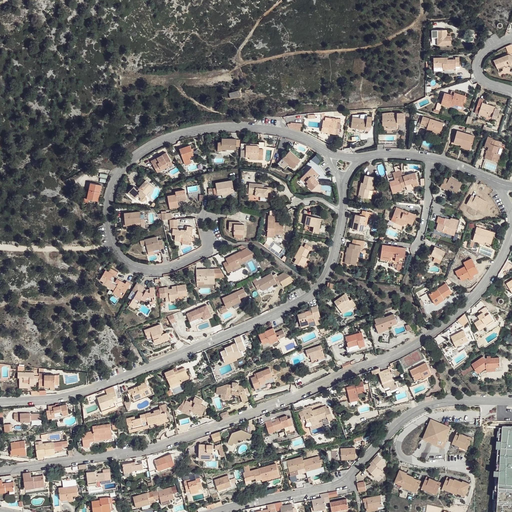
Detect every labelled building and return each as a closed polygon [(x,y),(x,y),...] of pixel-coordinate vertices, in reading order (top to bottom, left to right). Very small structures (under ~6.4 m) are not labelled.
[(446,34),(448,34),(448,29),(438,30),(439,45),(453,45),(453,40),(453,36),(448,36),(446,36),(446,34)] [(511,57),(508,56),(501,58),(494,61),(497,70),(501,69),(501,67),(504,66),(508,65),(511,66),(511,57)] [(444,60),(444,57),(434,58),(434,67),(443,67),(444,69),(456,69),(456,66),(460,66),(460,62),(460,57),(456,57),(456,59),(449,60),(444,60)] [(228,93),(230,99),(240,96),(239,90),(228,93)] [(452,103),(455,104),(462,107),(465,96),(460,94),(455,93),(454,94),(451,93),(451,95),(445,93),(441,104),(451,107),(451,105),(452,103)] [(484,105),(485,103),(486,101),(481,100),(478,108),(482,110),(481,114),(490,117),(491,115),(494,116),(494,118),(498,119),(501,110),(497,109),(497,108),(494,106),(491,105),(490,108),(484,105)] [(428,122),(427,126),(426,129),(432,131),(439,133),(442,123),(421,117),(419,124),(423,125),(425,121),(428,122)] [(367,125),(368,120),(361,119),(354,118),(352,129),(366,131),(366,130),(366,128),(367,127),(367,125)] [(397,131),(398,127),(399,123),(399,120),(385,118),(383,128),(390,130),(397,131)] [(335,135),(338,124),(323,121),(321,132),(328,133),(332,134),(335,135)] [(476,137),(458,132),(454,144),(458,145),(463,147),(463,145),(472,148),(476,137)] [(501,147),(502,147),(503,144),(502,144),(502,143),(494,140),(494,139),(490,138),(486,148),(490,150),(487,159),(493,161),(499,164),(501,157),(497,155),(501,147)] [(221,149),(226,150),(236,150),(236,139),(222,139),(221,143),(218,143),(218,151),(221,151),(221,149)] [(257,158),(257,161),(262,161),(262,151),(264,151),(264,144),(258,144),(258,148),(245,147),(245,157),(249,157),(257,158)] [(183,162),(189,160),(189,158),(193,157),(190,145),(184,147),(179,149),(183,162)] [(506,149),(502,147),(501,147),(497,155),(501,157),(503,157),(506,149)] [(294,156),(289,151),(277,164),(284,170),(289,165),(292,169),(299,161),(294,156)] [(172,164),(165,153),(150,162),(153,166),(154,166),(155,168),(154,169),(157,173),(161,171),(160,169),(167,165),(167,167),(172,164)] [(307,173),(300,179),(304,183),(305,182),(306,184),(305,186),(310,191),(318,184),(313,180),(318,176),(311,168),(307,173)] [(403,178),(402,175),(401,172),(392,174),(394,180),(398,179),(401,189),(405,188),(405,186),(411,184),(412,188),(418,187),(414,174),(408,176),(403,178)] [(362,189),(359,189),(358,198),(367,200),(369,191),(371,191),(373,178),(364,176),(364,180),(363,184),(362,189)] [(444,188),(448,181),(445,179),(439,189),(443,191),(443,190),(444,188)] [(450,179),(448,181),(444,188),(449,190),(457,195),(462,186),(450,179)] [(228,191),(229,193),(233,192),(231,180),(215,183),(216,195),(221,194),(221,192),(228,191)] [(131,189),(128,192),(135,198),(137,196),(141,200),(152,188),(145,181),(137,190),(133,187),(131,189)] [(259,196),(266,197),(267,192),(270,193),(271,187),(261,187),(261,184),(248,183),(247,193),(254,194),(254,196),(259,196)] [(94,184),(89,185),(86,199),(88,200),(97,202),(97,200),(98,198),(96,197),(97,196),(98,196),(101,186),(94,184)] [(177,196),(186,195),(185,190),(175,191),(175,194),(167,196),(170,208),(179,207),(178,203),(178,199),(177,196)] [(135,198),(128,192),(127,194),(138,203),(141,200),(137,196),(135,198)] [(469,207),(477,211),(482,214),(487,204),(475,198),(474,200),(470,198),(465,206),(469,208),(469,207)] [(398,213),(399,211),(395,209),(392,216),(390,221),(394,222),(403,226),(404,224),(406,225),(411,226),(413,222),(415,217),(404,213),(403,215),(398,213)] [(124,224),(134,223),(140,222),(139,211),(123,213),(124,219),(124,224)] [(171,212),(165,213),(165,212),(158,212),(159,220),(171,219),(171,212)] [(272,221),(273,221),(274,215),(268,215),(266,216),(266,234),(273,235),(273,234),(273,233),(281,233),(282,222),(273,222),(272,222),(272,221)] [(320,219),(306,215),(303,225),(312,227),(311,232),(317,234),(318,228),(320,221),(320,219)] [(365,218),(361,217),(355,216),(353,223),(351,230),(362,233),(363,227),(365,218)] [(446,231),(445,235),(453,237),(457,222),(449,220),(448,222),(443,221),(442,226),(437,224),(436,230),(442,232),(443,231),(446,231)] [(238,224),(238,222),(228,222),(228,230),(233,231),(233,232),(233,234),(243,234),(243,224),(240,224),(238,224)] [(182,240),(191,241),(191,238),(192,235),(190,235),(190,231),(192,231),(192,228),(186,227),(186,230),(180,230),(180,231),(177,231),(178,230),(172,229),(171,234),(174,235),(173,240),(179,241),(180,237),(182,238),(182,240)] [(473,239),(484,243),(491,245),(492,240),(494,235),(476,229),(475,235),(473,239)] [(161,248),(161,249),(166,248),(164,240),(160,241),(159,237),(144,240),(145,246),(146,251),(161,248)] [(357,250),(359,251),(362,252),(363,243),(351,240),(350,249),(346,249),(345,257),(343,265),(354,267),(355,259),(357,250)] [(296,257),(295,259),(293,263),(301,268),(306,259),(304,258),(308,250),(309,251),(311,249),(312,247),(304,243),(302,247),(300,246),(294,256),(296,257)] [(393,262),(401,263),(402,263),(404,249),(381,247),(380,257),(389,258),(394,258),(393,262)] [(444,253),(433,248),(429,256),(441,261),(444,253)] [(232,257),(226,260),(227,263),(223,264),(228,273),(232,271),(230,269),(240,264),(243,263),(255,257),(253,253),(247,250),(239,254),(232,257)] [(464,269),(454,273),(456,279),(459,277),(461,283),(467,280),(468,282),(472,280),(471,277),(474,276),(478,274),(471,261),(462,265),(464,269)] [(511,264),(506,262),(503,269),(509,272),(511,264)] [(400,272),(401,265),(393,264),(392,263),(391,269),(396,269),(396,271),(398,272),(400,272)] [(115,272),(111,270),(109,273),(106,271),(101,280),(104,283),(104,284),(115,291),(114,293),(123,298),(131,284),(128,282),(126,284),(124,283),(123,284),(120,283),(121,281),(118,280),(117,281),(115,280),(116,279),(114,277),(115,276),(117,278),(119,274),(115,272)] [(204,282),(215,282),(215,270),(206,271),(197,271),(197,283),(204,282)] [(295,280),(282,273),(277,277),(275,275),(272,277),(270,275),(257,282),(256,280),(252,282),(256,287),(259,285),(261,288),(262,291),(270,287),(273,285),(276,284),(277,286),(280,284),(283,288),(295,280)] [(145,288),(138,284),(128,299),(133,302),(131,305),(136,309),(141,301),(145,303),(150,303),(150,304),(156,304),(155,288),(152,289),(150,289),(150,291),(150,293),(147,293),(145,294),(142,292),(144,289),(145,288)] [(169,288),(159,290),(160,299),(170,298),(170,300),(179,299),(179,297),(188,296),(187,286),(178,287),(178,289),(173,290),(171,290),(169,290),(169,288)] [(438,291),(437,290),(428,295),(434,306),(441,302),(448,298),(447,296),(451,294),(446,286),(438,291)] [(241,300),(247,297),(244,290),(222,300),(225,306),(227,310),(230,308),(233,307),(242,303),(241,300)] [(350,303),(349,302),(345,295),(339,299),(334,302),(339,310),(341,308),(343,311),(347,308),(348,310),(355,306),(353,303),(350,305),(349,303),(350,303)] [(422,305),(429,302),(426,296),(419,300),(417,301),(420,306),(422,305)] [(306,315),(305,313),(305,311),(301,312),(297,314),(301,327),(322,322),(317,304),(310,306),(312,311),(312,313),(306,315)] [(212,317),(207,306),(187,315),(191,323),(203,317),(204,319),(204,320),(212,317)] [(493,319),(488,312),(486,307),(482,310),(478,312),(480,315),(478,316),(480,319),(474,323),(479,330),(486,326),(490,323),(489,322),(493,319)] [(386,324),(387,327),(392,326),(397,324),(393,314),(384,318),(384,316),(374,320),(375,324),(374,324),(376,329),(384,326),(384,325),(386,324)] [(464,314),(457,320),(458,324),(460,328),(468,324),(464,314)] [(173,315),(167,318),(171,325),(176,322),(173,315)] [(388,330),(387,327),(386,324),(384,325),(384,326),(376,329),(374,324),(373,325),(376,334),(388,330)] [(161,331),(163,330),(161,325),(145,331),(148,341),(154,340),(155,344),(161,342),(161,343),(166,342),(170,340),(168,333),(164,334),(162,335),(161,331)] [(277,337),(278,337),(280,336),(277,331),(275,332),(273,330),(272,327),(258,335),(263,344),(268,341),(277,337)] [(463,331),(456,334),(457,335),(451,338),(455,346),(460,343),(468,340),(463,331)] [(361,340),(359,333),(345,337),(347,344),(345,345),(347,351),(353,350),(359,348),(359,347),(365,346),(364,339),(361,340)] [(240,336),(234,338),(236,343),(233,345),(234,346),(231,347),(231,345),(227,346),(224,347),(225,349),(220,351),(223,362),(229,359),(229,358),(234,356),(236,359),(243,356),(243,355),(247,354),(240,336)] [(317,353),(315,349),(303,354),(305,359),(308,358),(308,360),(310,364),(313,362),(316,361),(316,360),(322,357),(319,352),(317,353)] [(236,361),(236,359),(234,356),(229,358),(229,359),(223,362),(225,365),(236,361)] [(490,359),(486,359),(484,359),(483,357),(471,365),(477,373),(485,367),(495,367),(500,367),(499,362),(499,358),(490,359)] [(416,367),(408,371),(413,383),(419,380),(420,381),(426,378),(426,376),(430,375),(424,363),(416,367)] [(181,380),(181,381),(188,378),(183,367),(178,369),(173,371),(172,368),(164,372),(169,385),(181,380)] [(257,375),(251,377),(256,391),(264,388),(263,386),(269,383),(276,381),(271,367),(256,373),(257,375)] [(471,368),(462,374),(464,376),(472,370),(471,368)] [(377,369),(369,371),(371,375),(377,373),(382,389),(393,386),(386,369),(382,371),(378,372),(377,369)] [(36,378),(36,376),(36,372),(19,372),(19,377),(21,378),(21,384),(31,384),(32,386),(34,386),(36,386),(36,378)] [(56,374),(46,374),(46,375),(45,378),(45,381),(48,382),(48,383),(48,385),(51,385),(56,385),(56,380),(56,374)] [(143,384),(141,385),(138,386),(128,390),(130,394),(132,393),(135,399),(143,396),(142,393),(145,392),(146,395),(151,393),(146,379),(144,380),(142,381),(143,384)] [(354,385),(350,386),(348,386),(345,387),(348,400),(358,397),(357,393),(364,391),(361,380),(353,382),(354,385)] [(236,392),(236,394),(239,395),(242,402),(245,401),(248,400),(243,386),(238,385),(238,383),(233,382),(232,385),(227,384),(217,388),(216,395),(221,396),(221,394),(231,395),(231,394),(232,391),(236,392)] [(102,396),(102,395),(97,396),(100,407),(108,404),(108,403),(115,401),(114,399),(118,398),(116,391),(107,393),(106,394),(107,395),(102,396)] [(193,410),(193,411),(199,413),(203,404),(198,402),(199,398),(192,396),(190,400),(188,399),(187,401),(183,400),(180,409),(189,412),(190,410),(190,408),(193,410)] [(117,407),(115,401),(108,403),(108,404),(100,407),(102,412),(108,411),(108,410),(117,407)] [(52,403),(48,403),(48,407),(46,407),(47,414),(54,414),(54,411),(62,411),(62,412),(68,412),(67,403),(60,403),(60,405),(57,405),(56,404),(56,403),(52,403)] [(311,408),(310,406),(306,408),(303,409),(299,410),(302,417),(305,416),(305,417),(309,416),(310,420),(312,424),(321,421),(322,425),(329,423),(328,420),(327,419),(331,417),(332,417),(329,407),(327,407),(326,405),(323,405),(314,409),(311,410),(311,408)] [(147,414),(149,423),(153,422),(153,423),(158,422),(157,419),(159,419),(159,420),(168,418),(166,411),(162,413),(161,409),(154,411),(155,413),(152,413),(152,412),(147,414)] [(43,418),(42,413),(30,414),(30,412),(22,413),(14,413),(15,420),(20,419),(21,421),(31,421),(31,419),(43,418)] [(146,423),(149,423),(147,414),(141,416),(141,418),(135,419),(135,417),(127,419),(130,430),(131,430),(132,431),(134,430),(135,430),(135,428),(137,428),(137,431),(147,428),(146,423)] [(279,419),(274,420),(270,421),(269,419),(263,421),(267,432),(282,427),(291,424),(288,417),(286,418),(284,414),(281,415),(278,416),(279,419)] [(430,420),(426,430),(429,431),(431,426),(434,425),(439,427),(440,423),(430,420)] [(312,424),(309,425),(310,429),(322,425),(321,421),(312,424)] [(426,430),(422,439),(448,438),(446,437),(450,427),(440,423),(439,427),(434,425),(431,426),(429,431),(426,430)] [(92,426),(94,438),(99,438),(100,440),(106,439),(112,438),(111,433),(109,433),(109,430),(111,430),(110,424),(92,426)] [(178,433),(187,430),(186,427),(185,424),(177,427),(177,429),(178,433)] [(511,511),(511,424),(505,424),(505,427),(500,426),(500,431),(497,431),(493,511),(511,511)] [(242,435),(246,436),(248,438),(251,433),(239,428),(238,429),(236,430),(233,431),(231,430),(226,442),(230,444),(232,441),(233,438),(236,440),(239,441),(240,438),(242,435)] [(177,429),(166,434),(166,436),(167,439),(178,434),(178,433),(177,429)] [(216,432),(215,431),(211,433),(213,440),(221,438),(219,432),(218,432),(216,432)] [(445,443),(448,438),(422,439),(422,440),(431,444),(431,445),(436,447),(437,445),(441,447),(444,442),(445,443)] [(463,438),(454,438),(452,444),(459,447),(463,438)] [(466,450),(470,441),(467,440),(468,438),(463,438),(459,447),(466,450)] [(25,440),(11,443),(13,450),(11,450),(11,452),(11,455),(20,453),(20,452),(27,451),(25,440)] [(46,453),(56,452),(56,450),(64,449),(63,446),(69,445),(68,441),(55,443),(55,442),(36,445),(37,452),(46,451),(46,453)] [(197,456),(211,456),(211,454),(209,454),(209,450),(211,451),(211,444),(205,444),(198,444),(197,456)] [(342,459),(345,459),(354,459),(353,455),(353,452),(353,448),(339,449),(339,460),(342,459)] [(38,462),(45,461),(45,455),(50,455),(56,454),(56,452),(46,453),(46,451),(37,452),(38,462)] [(167,467),(175,464),(171,453),(162,457),(154,460),(157,469),(166,466),(167,467)] [(376,474),(381,468),(386,462),(378,454),(373,460),(374,461),(372,464),(370,466),(368,469),(375,474),(376,474)] [(304,467),(302,460),(301,456),(285,460),(288,471),(296,469),(304,467)] [(306,470),(320,466),(318,459),(317,456),(304,459),(306,470)] [(137,463),(124,466),(126,475),(136,473),(136,471),(144,469),(142,460),(140,461),(137,461),(137,463)] [(259,467),(261,478),(264,477),(277,474),(274,463),(259,467)] [(176,466),(175,464),(167,467),(166,466),(157,469),(156,470),(158,474),(176,466)] [(321,472),(320,466),(306,470),(307,475),(314,473),(321,472)] [(254,479),(260,478),(257,467),(242,471),(243,479),(248,478),(253,477),(254,479)] [(86,472),(88,482),(92,482),(93,486),(98,485),(97,481),(102,481),(107,480),(106,473),(96,474),(96,473),(96,471),(86,472)] [(31,472),(23,474),(26,489),(45,486),(44,476),(38,477),(32,477),(31,472)] [(406,473),(402,472),(401,474),(397,473),(393,483),(401,486),(405,477),(406,474),(406,473)] [(196,475),(192,476),(190,477),(190,475),(184,477),(186,486),(188,486),(190,485),(196,483),(198,483),(197,481),(202,479),(200,473),(196,475)] [(213,480),(214,482),(215,486),(216,490),(225,488),(228,487),(230,486),(227,476),(213,480)] [(413,478),(409,476),(408,479),(405,477),(401,486),(400,488),(408,491),(413,478)] [(413,478),(408,491),(415,494),(419,484),(416,483),(417,480),(413,478)] [(433,480),(429,478),(428,481),(424,479),(421,489),(428,492),(433,480)] [(448,481),(445,480),(441,490),(449,493),(453,480),(450,479),(448,481)] [(4,485),(3,483),(3,482),(3,480),(0,480),(0,493),(7,493),(6,491),(10,491),(15,490),(14,482),(5,483),(5,485),(4,485)] [(437,482),(433,480),(428,492),(435,495),(439,486),(436,485),(437,482)] [(453,480),(449,493),(456,495),(456,494),(460,485),(457,484),(458,481),(454,480),(453,480)] [(461,481),(461,483),(460,485),(456,494),(464,497),(468,487),(465,486),(466,483),(461,481)] [(62,490),(59,490),(61,502),(70,500),(69,498),(78,497),(77,487),(67,489),(68,490),(64,491),(64,489),(62,490)] [(158,490),(159,496),(161,504),(170,501),(170,500),(169,498),(174,497),(171,487),(158,490)] [(148,499),(146,491),(132,494),(134,505),(140,504),(141,508),(145,507),(149,506),(148,499)] [(328,497),(327,493),(318,495),(319,498),(314,499),(310,500),(311,507),(312,511),(325,508),(323,502),(329,501),(328,497)] [(369,508),(378,507),(383,506),(381,496),(367,498),(368,503),(369,508)] [(93,504),(94,511),(96,511),(99,511),(103,511),(103,509),(111,508),(110,502),(109,502),(109,497),(100,498),(101,500),(93,501),(93,504)] [(337,501),(329,503),(331,511),(339,510),(339,508),(347,507),(345,499),(337,501)]
